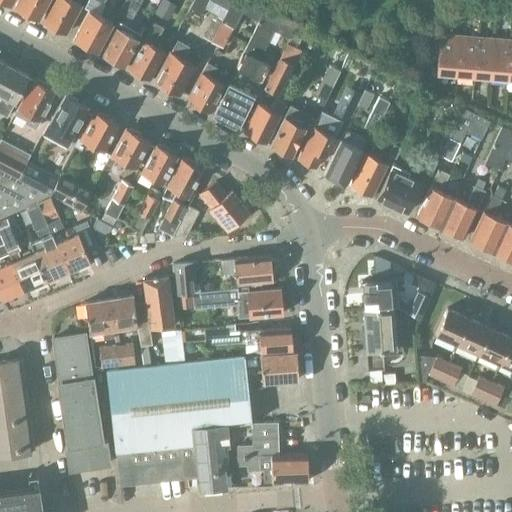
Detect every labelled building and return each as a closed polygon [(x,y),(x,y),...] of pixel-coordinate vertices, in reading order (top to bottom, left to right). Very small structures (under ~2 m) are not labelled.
[(19,0),(15,9),(24,14),(23,17),(33,23),(35,19),(37,21),(48,0),(19,0)] [(55,30),(65,36),(80,9),(63,0),(56,0),(43,24),(44,25),(43,28),(53,33),(55,30)] [(124,0),(118,11),(131,18),(140,0),(124,0)] [(176,4),(169,0),(160,0),(154,11),(168,19),(176,4)] [(198,15),(205,0),(215,0),(228,6),(231,0),(192,0),(187,9),(198,15)] [(223,44),(232,27),(234,28),(241,13),(257,21),(264,8),(248,0),(231,0),(228,6),(222,18),(221,22),(212,39),(223,44)] [(511,0),(480,0),(480,8),(511,10),(511,0)] [(266,65),(257,60),(272,30),(288,38),(296,24),(264,8),(257,21),(241,53),(234,67),(250,75),(259,79),(266,65)] [(88,13),(73,40),(83,46),(81,49),(92,54),(93,51),(96,53),(111,25),(88,13)] [(127,70),(147,81),(164,49),(155,44),(163,28),(153,22),(143,41),(143,42),(127,70)] [(285,44),(264,86),(279,94),(301,50),(297,49),(307,29),(296,24),(288,38),(285,44)] [(101,55),(123,68),(138,40),(116,28),(101,55)] [(437,47),(435,73),(454,75),(457,36),(438,34),(438,36),(437,47)] [(457,36),(454,75),(472,76),(476,37),(457,36)] [(476,37),(472,76),(489,78),(492,39),(476,37)] [(492,39),(489,78),(505,79),(508,40),(492,39)] [(192,67),(179,60),(186,46),(177,40),(153,84),(164,89),(164,93),(171,97),(174,95),(177,96),(192,67)] [(0,61),(0,96),(1,97),(0,98),(0,114),(6,118),(14,104),(28,77),(0,61)] [(201,75),(187,102),(195,107),(196,110),(204,115),(208,114),(209,114),(224,87),(210,79),(216,69),(207,63),(201,75)] [(328,66),(313,95),(324,100),(338,73),(328,66)] [(250,75),(248,80),(258,85),(260,80),(259,79),(250,75)] [(54,92),(32,81),(15,115),(26,120),(25,122),(37,128),(54,92)] [(226,121),(236,126),(251,97),(227,85),(212,114),(216,116),(215,118),(224,123),(226,121)] [(346,86),(334,111),(348,118),(360,93),(346,86)] [(356,105),(356,106),(364,109),(371,94),(363,90),(356,105)] [(84,108),(61,97),(48,124),(70,136),(84,108)] [(242,131),(265,143),(284,104),(274,99),(269,110),(256,103),(242,131)] [(283,116),(269,145),(290,155),(305,126),(309,129),(315,118),(289,105),(283,116)] [(372,108),(365,122),(358,136),(369,142),(383,114),(372,108)] [(463,108),(452,128),(439,154),(449,159),(464,131),(478,139),(488,121),(463,108)] [(113,124),(90,113),(76,140),(99,151),(113,124)] [(440,122),(424,158),(418,170),(430,175),(435,163),(439,154),(452,128),(440,122)] [(311,126),(295,158),(301,161),(314,168),(318,161),(320,156),(328,161),(339,140),(311,126)] [(497,169),(503,157),(511,136),(511,132),(501,127),(484,162),(497,169)] [(108,157),(117,161),(130,168),(144,140),(122,129),(108,157)] [(328,161),(323,172),(344,182),(355,161),(360,151),(365,140),(344,130),(339,140),(328,161)] [(511,136),(503,157),(511,161),(511,136)] [(151,144),(143,161),(137,173),(159,183),(173,155),(151,144)] [(370,196),(390,157),(393,158),(399,148),(392,144),(387,154),(381,151),(377,159),(364,152),(348,184),(351,186),(352,189),(358,192),(360,191),(370,196)] [(0,145),(0,169),(17,179),(26,163),(27,160),(0,145)] [(459,160),(467,164),(471,157),(462,153),(459,160)] [(199,168),(178,158),(164,186),(185,197),(199,168)] [(26,163),(17,179),(48,195),(49,193),(56,179),(47,174),(26,163)] [(376,198),(406,212),(420,183),(406,177),(407,173),(391,165),(376,198)] [(48,195),(17,179),(0,169),(0,218),(24,207),(25,207),(36,202),(49,196),(48,195)] [(435,226),(439,227),(452,197),(440,191),(447,175),(437,170),(415,216),(425,220),(425,224),(431,227),(435,226)] [(49,193),(80,210),(90,191),(59,175),(56,179),(49,193)] [(452,197),(439,227),(462,238),(483,191),(480,190),(483,182),(476,178),(465,203),(452,197)] [(121,181),(104,213),(105,213),(101,221),(111,226),(115,219),(132,187),(121,181)] [(208,208),(225,228),(246,211),(229,191),(223,195),(213,183),(199,194),(209,207),(208,208)] [(468,241),(492,252),(505,222),(493,216),(505,189),(497,186),(493,195),(490,194),(468,241)] [(150,189),(147,194),(156,200),(160,194),(150,189)] [(135,244),(156,200),(147,194),(137,213),(131,227),(136,230),(135,234),(119,235),(120,245),(135,244)] [(72,229),(75,236),(66,239),(55,216),(57,215),(49,196),(36,202),(49,231),(51,235),(67,273),(89,263),(85,254),(97,249),(86,222),(72,229)] [(157,228),(171,236),(178,220),(177,219),(184,205),(172,199),(162,219),(157,228)] [(158,201),(156,200),(135,244),(153,242),(152,233),(139,234),(148,219),(149,219),(158,201)] [(49,231),(36,202),(25,207),(38,236),(49,231)] [(178,220),(171,236),(172,236),(172,234),(184,240),(198,212),(187,206),(179,221),(178,220)] [(7,219),(0,221),(0,236),(8,255),(20,249),(14,237),(7,219)] [(98,240),(103,242),(111,227),(96,219),(92,225),(98,240)] [(511,224),(505,222),(492,252),(511,261),(511,224)] [(33,253),(33,254),(45,282),(67,273),(51,235),(38,240),(30,243),(33,253)] [(33,254),(11,263),(24,291),(45,282),(33,254)] [(269,255),(233,259),(219,260),(221,274),(234,272),(236,285),(271,281),(269,255)] [(374,279),(361,280),(363,309),(390,307),(391,308),(397,307),(406,314),(410,305),(397,297),(395,278),(390,278),(389,262),(373,260),(374,279)] [(24,291),(11,263),(0,267),(0,298),(1,301),(24,291)] [(193,281),(192,264),(172,266),(175,296),(176,296),(191,295),(192,294),(191,281),(193,281)] [(141,280),(145,302),(149,329),(174,326),(167,276),(141,280)] [(213,283),(203,284),(204,293),(214,292),(213,283)] [(204,293),(192,295),(194,309),(238,305),(239,319),(282,314),(279,289),(248,292),(247,288),(214,292),(204,293)] [(406,314),(419,319),(429,297),(416,292),(410,305),(406,314)] [(112,330),(136,326),(133,304),(131,296),(107,300),(112,330)] [(88,334),(112,330),(107,300),(83,303),(88,334)] [(133,304),(136,326),(140,347),(151,346),(149,329),(145,302),(133,304)] [(390,307),(363,309),(366,351),(367,369),(382,367),(380,350),(394,349),(400,349),(399,335),(397,318),(391,319),(391,308),(390,307)] [(434,334),(456,344),(467,319),(445,309),(434,334)] [(456,344),(477,354),(489,328),(467,319),(456,344)] [(289,328),(257,331),(257,329),(233,331),(233,325),(203,328),(204,348),(259,343),(260,355),(291,352),(291,349),(295,347),(294,339),(290,337),(289,328)] [(477,354),(498,364),(510,338),(489,328),(477,354)] [(161,331),(165,363),(184,360),(183,352),(180,329),(161,331)] [(58,386),(67,444),(65,444),(69,470),(110,464),(106,437),(99,437),(83,335),(52,340),(59,386),(58,386)] [(508,376),(511,378),(511,338),(510,338),(498,364),(511,369),(508,376)] [(119,344),(114,345),(117,365),(134,363),(132,343),(119,344)] [(117,365),(114,345),(98,346),(100,366),(102,366),(117,365)] [(192,351),(183,352),(184,360),(193,359),(192,351)] [(292,353),(244,358),(247,387),(263,385),(263,382),(298,379),(295,352),(292,353)] [(415,356),(417,383),(423,383),(426,376),(434,357),(415,356)] [(427,376),(439,381),(448,362),(436,356),(427,376)] [(227,427),(251,425),(251,423),(247,387),(244,358),(107,372),(119,485),(196,477),(192,426),(226,422),(227,427)] [(0,457),(29,453),(17,361),(0,363),(0,457)] [(448,362),(439,381),(452,387),(461,367),(448,362)] [(100,366),(94,367),(96,387),(104,386),(102,366),(100,366)] [(398,371),(382,372),(382,374),(383,382),(398,381),(398,371)] [(469,395),(483,401),(491,382),(478,376),(469,395)] [(491,382),(483,401),(495,407),(503,387),(491,382)] [(226,422),(192,426),(197,477),(198,489),(226,486),(223,459),(227,458),(227,448),(229,448),(227,427),(226,422)] [(252,445),(236,446),(237,466),(246,465),(246,471),(271,470),(271,483),(307,482),(306,454),(278,455),(277,422),(251,423),(251,425),(252,445)] [(0,497),(0,511),(41,511),(37,479),(26,480),(28,494),(0,497)]
